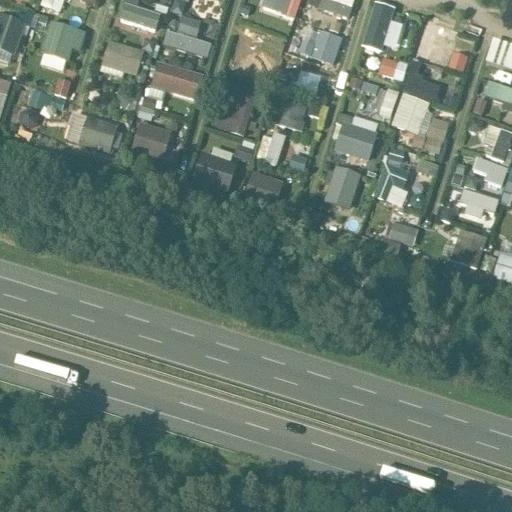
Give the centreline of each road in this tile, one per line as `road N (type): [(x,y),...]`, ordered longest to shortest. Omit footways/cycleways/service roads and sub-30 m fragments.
road 1 (motorway): [(0,342),(511,503)]
road 2 (motorway): [(511,453),(64,311)]
road 3 (track): [(0,400),(139,443),(184,511)]
